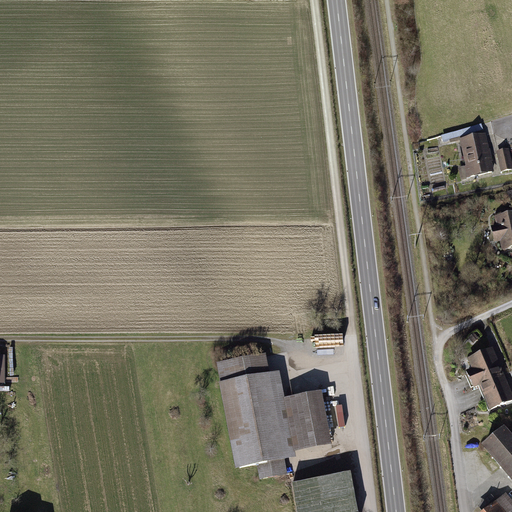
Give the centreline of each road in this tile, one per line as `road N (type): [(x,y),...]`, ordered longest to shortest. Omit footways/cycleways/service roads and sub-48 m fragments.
road 1 (secondary): [(337,0),(396,511)]
road 2 (track): [(372,511),(314,0)]
road 3 (track): [(353,341),(0,341)]
road 4 (residential): [(466,511),(438,348),(445,335),(511,303)]
